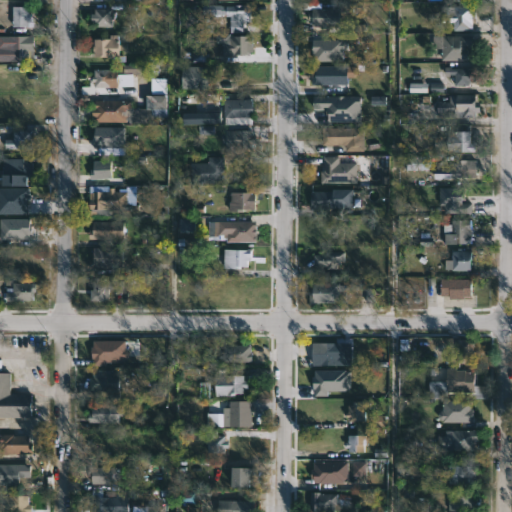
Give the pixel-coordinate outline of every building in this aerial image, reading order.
[(253,5),(252,22),(244,22),(244,33),(225,32),(225,28),(231,29),(230,21),(231,21),(231,17),(220,15),(219,17),(214,17),(215,15),(205,14),(205,5),(235,7),(235,5),(253,5)] [(470,5),(470,6),(473,6),(474,22),(470,22),(470,32),(453,32),(453,24),(451,24),(451,22),(444,22),(444,11),(439,11),(439,6),(470,5)] [(30,7),(30,14),(34,14),(34,23),(30,23),(30,28),(14,27),(14,7),(30,7)] [(337,9),(337,26),(318,27),(318,25),(310,25),(310,20),(306,20),(306,11),(310,11),(310,7),(337,7),(337,9)] [(111,8),(110,26),(94,26),(94,20),(90,20),(92,8),(111,8)] [(117,33),(117,54),(123,54),(123,61),(110,61),(110,56),(92,56),(91,44),(92,44),(92,38),(108,38),(108,33),(117,33)] [(31,62),(10,62),(10,36),(35,36),(35,51),(31,52),(31,62)] [(245,54),(223,54),(223,42),(229,42),(229,36),(255,36),(254,54),(245,54)] [(463,45),(463,49),(467,49),(467,61),(440,60),(440,49),(431,49),(432,36),(472,36),(472,45),(463,45)] [(111,66),(111,68),(115,68),(115,86),(105,86),(105,88),(103,86),(88,86),(88,78),(90,78),(90,75),(92,75),(92,68),(107,68),(107,66),(111,66)] [(347,84),(310,84),(310,66),(347,66),(347,84)] [(210,88),(209,89),(183,89),(184,67),(210,68),(210,88)] [(471,68),(471,69),(478,69),(478,83),(472,83),(472,87),(456,87),(456,75),(446,75),(446,68),(471,68)] [(154,123),(134,123),(134,107),(148,107),(148,94),(167,95),(167,116),(154,116),(154,123)] [(473,94),(473,101),(478,101),(478,112),(473,112),(473,117),(458,117),(458,123),(451,123),(451,117),(446,117),(446,114),(435,114),(435,100),(448,101),(448,94),(473,94)] [(126,122),(89,123),(89,108),(93,108),(93,99),(130,99),(130,110),(126,110),(126,122)] [(226,116),(224,117),(223,99),(252,99),(253,116),(226,116)] [(335,100),(335,104),(343,104),(342,113),(330,115),(330,118),(320,118),(320,115),(307,114),(308,102),(320,103),(320,100),(335,100)] [(219,122),(182,123),(182,114),(220,113),(220,122),(219,122)] [(367,129),(367,152),(354,152),(354,154),(350,154),(350,152),(347,152),(347,145),(325,145),(325,129),(367,129)] [(30,131),(30,133),(32,133),(32,137),(30,137),(30,139),(32,139),(32,148),(3,148),(4,139),(12,139),(12,130),(30,131)] [(252,131),(252,135),(255,135),(255,146),(239,146),(239,153),(223,153),(223,144),(220,144),(220,133),(224,133),(224,130),(252,131)] [(473,132),(473,144),(477,144),(477,152),(435,152),(435,137),(449,137),(449,132),(473,132)] [(338,156),(338,163),(356,163),(356,183),(319,183),(319,171),(322,171),(322,156),(338,156)] [(422,171),(408,171),(408,157),(431,156),(431,169),(422,169),(422,171)] [(226,163),(226,172),(229,172),(228,185),(192,185),(192,163),(210,163),(210,157),(226,157),(226,163)] [(0,158),(21,158),(21,160),(30,160),(30,168),(32,168),(32,179),(20,179),(20,184),(17,184),(17,185),(0,185),(0,158)] [(114,161),(114,179),(90,179),(90,161),(114,161)] [(459,179),(435,179),(435,169),(453,169),(453,164),(458,164),(458,161),(479,161),(479,174),(477,174),(477,178),(459,179)] [(112,191),(116,191),(117,186),(124,187),(124,189),(126,189),(126,193),(128,193),(128,198),(125,198),(125,201),(127,201),(127,203),(125,204),(131,204),(131,210),(87,209),(88,185),(112,187),(112,191)] [(461,200),(461,203),(469,203),(469,213),(443,213),(443,205),(437,205),(437,188),(464,188),(463,200),(461,200)] [(255,193),(254,210),(238,210),(238,212),(227,212),(228,200),(230,200),(231,192),(255,193)] [(333,192),(333,195),(355,195),(355,202),(333,203),(333,210),(310,210),(309,192),(333,192)] [(338,245),(314,245),(314,218),(337,217),(338,245)] [(250,226),(253,227),(253,235),(250,235),(250,241),(217,242),(217,221),(250,220),(250,226)] [(471,236),(472,237),(472,244),(442,243),(442,232),(452,232),(452,220),(471,220),(471,236)] [(121,241),(90,240),(90,231),(94,231),(94,222),(125,222),(125,241),(121,241)] [(122,269),(95,269),(95,248),(124,249),(124,269),(122,269)] [(459,248),(459,251),(470,251),(470,270),(450,271),(450,251),(456,251),(456,248),(459,248)] [(250,250),(249,257),(248,257),(248,261),(246,261),(246,266),(239,266),(239,269),(222,269),(222,249),(250,250)] [(336,261),(337,269),(325,269),(325,266),(323,267),(323,269),(312,269),(312,254),(325,254),(325,251),(342,251),(342,261),(336,261)] [(98,280),(105,280),(105,279),(120,280),(120,293),(112,293),(112,289),(106,289),(106,301),(88,300),(88,289),(90,289),(91,277),(98,277),(98,280)] [(463,297),(463,300),(448,300),(448,297),(440,297),(440,279),(471,279),(471,297),(463,297)] [(219,299),(254,299),(254,281),(219,281),(219,299)] [(34,301),(8,300),(9,287),(15,287),(15,282),(35,283),(34,301)] [(340,282),(340,285),(344,285),(344,292),(340,292),(340,303),(308,305),(308,292),(310,291),(310,283),(340,282)] [(474,346),(474,352),(476,352),(476,362),(459,362),(459,339),(475,339),(475,346),(474,346)] [(314,364),(310,364),(310,353),(314,353),(314,351),(318,351),(318,342),(334,342),(334,364),(314,364)] [(248,361),(223,361),(222,345),(251,344),(251,361),(248,361)] [(459,368),(459,370),(466,370),(466,371),(478,372),(478,393),(467,393),(467,391),(448,391),(448,368),(459,368)] [(120,370),(118,390),(92,390),(92,376),(94,376),(94,374),(101,374),(102,370),(120,370)] [(0,372),(12,372),(12,393),(30,394),(30,399),(33,399),(33,411),(29,411),(29,418),(0,417),(0,372)] [(246,379),(250,380),(250,388),(247,388),(247,393),(236,393),(236,395),(217,395),(217,375),(246,375),(246,379)] [(333,398),(333,375),(315,375),(315,398),(333,398)] [(251,426),(209,427),(208,413),(224,413),(224,407),(231,407),(231,401),(253,400),(253,426),(251,426)] [(362,400),(362,401),(369,401),(369,408),(364,408),(365,421),(346,421),(346,418),(342,418),(342,412),(346,412),(346,405),(351,404),(351,400),(362,400)] [(122,404),(122,415),(120,415),(120,423),(91,422),(93,404),(122,404)] [(217,430),(217,436),(224,435),(224,441),(228,441),(228,449),(220,449),(220,453),(207,453),(207,430),(217,430)] [(482,430),(482,432),(484,432),(484,435),(483,435),(483,441),(477,441),(477,450),(441,450),(441,453),(433,453),(433,446),(439,446),(439,435),(447,435),(448,430),(482,430)] [(0,434),(11,434),(11,435),(28,436),(28,444),(31,445),(31,449),(30,449),(30,452),(28,452),(28,454),(0,454),(0,434)] [(363,444),(363,451),(346,452),(346,447),(344,447),(344,442),(347,442),(346,435),(368,435),(368,445),(363,444)] [(117,467),(116,490),(110,490),(110,484),(90,483),(90,477),(86,477),(86,466),(117,467)] [(475,483),(453,483),(453,468),(465,468),(465,466),(475,466),(475,483)] [(250,480),(250,487),(227,486),(227,467),(255,468),(255,481),(250,480)] [(458,490),(458,493),(473,494),(473,496),(476,496),(476,506),(470,506),(470,510),(449,510),(450,490),(458,490)] [(116,491),(118,492),(116,502),(117,502),(117,507),(119,507),(119,509),(117,509),(117,511),(89,511),(89,507),(85,507),(85,496),(103,496),(103,491),(116,491)] [(322,492),(322,493),(351,493),(351,504),(338,504),(338,511),(313,511),(313,492),(322,492)] [(26,495),(26,497),(28,497),(28,504),(32,505),(32,511),(0,511),(0,502),(7,502),(7,495),(26,495)] [(252,501),(252,510),(248,510),(247,511),(214,511),(214,501),(247,501),(247,498),(252,498),(252,501)]
